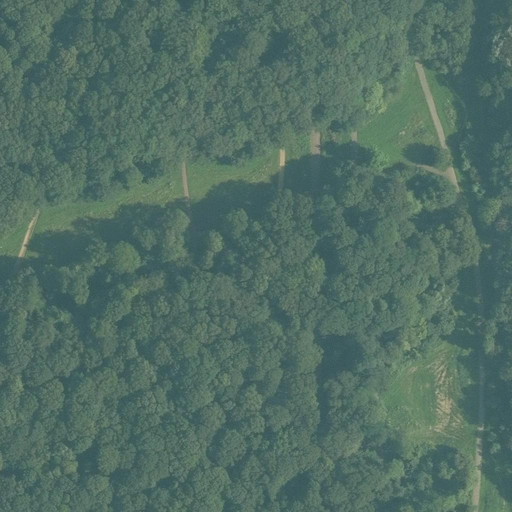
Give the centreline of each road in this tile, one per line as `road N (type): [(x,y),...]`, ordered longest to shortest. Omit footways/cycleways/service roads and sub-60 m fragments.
road 1 (unclassified): [(314,0),(321,417),(344,511)]
road 2 (unknown): [(300,511),(267,300),(276,0)]
road 3 (unknown): [(0,305),(44,192),(41,120),(59,0)]
